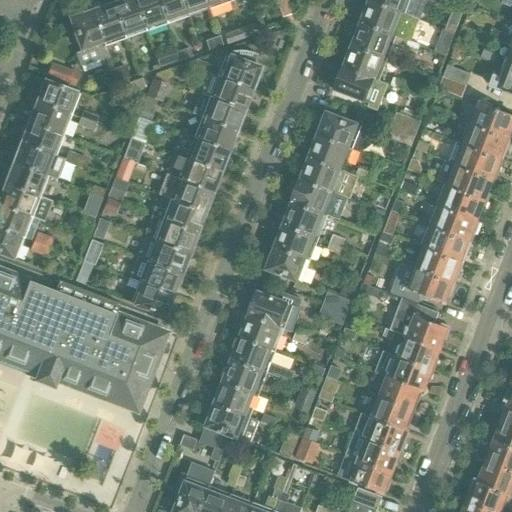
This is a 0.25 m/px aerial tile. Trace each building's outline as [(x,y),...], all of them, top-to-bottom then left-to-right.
[(116,0),(111,2),(123,39),(145,31),(133,0),(116,0)] [(133,0),(145,31),(166,24),(157,0),(133,0)] [(157,0),(166,24),(186,17),(180,0),(157,0)] [(180,0),(186,17),(208,9),(205,0),(180,0)] [(205,0),(208,9),(229,2),(228,0),(205,0)] [(273,0),(280,18),(290,15),(284,0),(273,0)] [(367,0),(367,1),(404,15),(409,0),(367,0)] [(365,14),(361,23),(396,36),(404,15),(367,1),(362,13),(365,14)] [(99,9),(91,12),(103,46),(123,39),(111,2),(98,6),(99,9)] [(463,11),(454,7),(445,31),(454,34),(463,11)] [(103,46),(91,12),(83,15),(82,12),(71,16),(72,18),(70,19),(70,20),(68,20),(70,27),(72,26),(80,49),(74,51),(80,67),(107,58),(103,46)] [(355,32),(350,44),(387,59),(396,36),(361,23),(357,33),(355,32)] [(254,24),(238,29),(242,39),(257,34),(254,24)] [(242,39),(238,29),(223,34),(226,44),(242,39)] [(489,38),(501,42),(504,35),(492,30),(489,38)] [(411,34),(408,42),(420,46),(423,39),(411,34)] [(205,42),(208,51),(222,46),(219,37),(205,42)] [(420,46),(408,42),(405,49),(417,54),(420,46)] [(348,58),(344,67),(344,68),(379,81),(387,59),(350,44),(345,58),(348,58)] [(153,54),(158,69),(179,62),(173,46),(153,54)] [(217,77),(251,90),(254,82),(256,82),(260,71),(258,71),(259,68),(251,65),(255,54),(251,53),(247,52),(243,51),(238,51),(234,50),(229,51),(227,56),(225,56),(217,77)] [(481,58),(493,63),(496,55),(484,51),(481,58)] [(197,60),(185,65),(191,67),(188,74),(204,80),(210,65),(197,60)] [(145,64),(134,68),(137,76),(148,73),(145,64)] [(51,65),(46,77),(73,87),(77,75),(51,65)] [(129,77),(125,65),(112,70),(115,81),(129,77)] [(344,68),(344,67),(342,66),(333,90),(370,104),(379,81),(344,68)] [(448,66),(443,78),(466,86),(471,75),(448,66)] [(511,69),(507,68),(503,78),(495,76),(491,86),(511,93),(511,69)] [(217,77),(209,97),(243,110),(243,109),(245,110),(250,99),(247,98),(251,90),(217,77)] [(394,78),(391,86),(403,90),(406,83),(394,78)] [(466,86),(443,78),(439,90),(462,98),(466,86)] [(153,79),(147,95),(162,101),(168,84),(153,79)] [(39,94),(36,103),(70,115),(78,94),(44,81),(43,83),(41,82),(37,93),(39,94)] [(403,90),(391,86),(388,93),(400,98),(403,90)] [(243,110),(209,97),(199,93),(191,114),(201,117),(235,130),(238,131),(242,120),(239,119),(243,110)] [(145,100),(139,117),(151,122),(153,116),(149,115),(153,105),(155,106),(156,101),(146,97),(145,100)] [(476,102),(468,124),(484,130),(484,131),(485,133),(486,134),(490,136),(493,135),(494,135),(495,134),(508,139),(511,132),(511,115),(490,107),(491,105),(480,100),(479,103),(476,102)] [(31,109),(26,122),(62,136),(70,115),(36,103),(33,110),(31,109)] [(83,111),(80,119),(95,125),(98,117),(83,111)] [(353,148),(352,150),(360,153),(369,129),(327,113),(326,115),(324,115),(319,126),(321,127),(318,135),(353,148)] [(397,114),(392,126),(416,135),(420,123),(397,114)] [(139,117),(130,138),(145,144),(153,123),(151,122),(139,117)] [(201,117),(193,138),(227,150),(230,151),(234,140),(232,139),(235,130),(201,117)] [(95,125),(80,119),(77,126),(92,132),(95,125)] [(23,135),(20,144),(54,156),(62,136),(26,122),(21,135),(23,135)] [(428,123),(424,132),(434,135),(440,137),(444,129),(428,123)] [(468,124),(460,145),(476,150),(476,152),(476,153),(477,154),(481,156),(482,156),(483,156),(484,155),(485,155),(486,155),(500,160),(503,152),(505,153),(510,141),(508,140),(508,139),(495,134),(494,135),(493,135),(490,136),(486,134),(485,133),(484,131),(484,130),(468,124)] [(416,135),(392,126),(388,137),(412,146),(416,135)] [(313,149),(309,158),(344,172),(352,150),(353,148),(318,135),(317,138),(315,137),(311,148),(313,149)] [(130,138),(123,158),(127,160),(137,164),(144,144),(145,145),(145,144),(130,138)] [(193,138),(185,159),(222,172),(226,160),(224,159),(227,150),(193,138)] [(430,145),(420,142),(417,150),(427,154),(430,145)] [(16,155),(13,164),(46,176),(54,156),(20,144),(18,144),(14,154),(16,155)] [(460,145),(453,164),(468,170),(468,171),(469,173),(469,174),(474,176),(477,175),(478,174),(492,179),(495,173),(497,174),(502,161),(500,160),(486,155),(485,155),(484,155),(483,156),(482,156),(481,156),(477,154),(476,153),(476,152),(476,150),(460,145)] [(64,160),(74,164),(77,157),(67,153),(64,160)] [(123,158),(114,179),(126,184),(129,185),(126,167),(127,160),(123,158)] [(304,167),(299,179),(335,194),(344,172),(309,158),(306,167),(304,167)] [(185,159),(178,179),(211,191),(214,185),(216,186),(222,172),(185,159)] [(412,162),(411,164),(408,171),(419,175),(426,178),(429,169),(412,162)] [(5,183),(5,184),(38,197),(46,176),(13,164),(9,172),(7,171),(3,182),(5,183)] [(453,164),(445,185),(459,191),(459,192),(460,194),(461,195),(465,197),(467,196),(468,196),(469,195),(470,195),(484,201),(487,194),(489,195),(494,182),(492,181),(492,179),(478,174),(477,175),(474,176),(469,174),(469,173),(468,171),(468,170),(453,164)] [(359,169),(356,176),(368,181),(371,174),(359,169)] [(98,184),(106,188),(110,177),(102,174),(98,184)] [(158,196),(170,200),(206,214),(211,201),(208,200),(211,191),(178,179),(166,175),(158,196)] [(368,181),(356,176),(353,184),(365,189),(368,181)] [(126,184),(114,179),(106,198),(118,203),(126,184)] [(299,179),(290,201),(327,216),(338,220),(347,198),(335,194),(299,179)] [(67,185),(56,181),(53,188),(64,192),(67,185)] [(421,188),(404,182),(401,190),(417,196),(421,188)] [(0,191),(0,205),(31,217),(42,222),(50,201),(38,197),(5,184),(2,192),(0,191)] [(445,185),(436,206),(452,212),(452,213),(453,215),(454,216),(458,218),(459,217),(461,217),(462,216),(476,221),(479,214),(481,215),(486,203),(484,202),(484,201),(470,195),(469,195),(468,196),(467,196),(465,197),(461,195),(460,194),(459,192),(459,191),(445,185)] [(106,200),(102,210),(113,214),(117,205),(106,200)] [(154,207),(150,216),(195,233),(198,226),(201,227),(206,214),(170,200),(165,211),(154,207)] [(399,215),(400,216),(405,203),(396,200),(392,212),(399,215)] [(287,216),(284,225),(318,238),(327,216),(290,201),(285,215),(287,216)] [(0,228),(23,238),(31,217),(0,205),(0,228)] [(436,206),(429,226),(445,232),(445,233),(445,235),(446,236),(450,238),(453,237),(454,236),(455,236),(469,241),(471,235),(474,236),(478,223),(476,222),(476,221),(462,216),(461,217),(459,217),(458,218),(454,216),(453,215),(452,213),(452,212),(436,206)] [(375,220),(382,222),(385,212),(375,209),(373,215),(375,220)] [(399,215),(392,212),(384,233),(393,236),(394,233),(392,233),(399,215)] [(78,232),(86,235),(88,236),(94,217),(84,214),(78,232)] [(145,229),(144,238),(187,254),(190,246),(193,247),(197,236),(195,235),(195,233),(150,216),(149,230),(145,229)] [(98,220),(92,235),(102,239),(108,224),(98,220)] [(276,245),(275,247),(310,260),(318,238),(284,225),(280,234),(278,233),(274,245),(276,245)] [(429,226),(421,247),(437,253),(437,254),(437,256),(438,257),(442,259),(443,259),(444,259),(445,258),(446,258),(447,257),(460,262),(463,255),(466,256),(470,244),(468,243),(469,241),(455,236),(454,236),(453,237),(450,238),(446,236),(445,235),(445,233),(445,232),(429,226)] [(23,238),(0,228),(0,253),(14,259),(23,238)] [(36,233),(33,242),(49,248),(52,239),(36,233)] [(333,236),(330,244),(342,248),(345,241),(333,236)] [(144,238),(136,258),(182,275),(183,273),(180,272),(183,266),(185,267),(189,256),(187,255),(187,254),(144,238)] [(49,248),(33,242),(29,251),(45,257),(49,248)] [(342,248),(330,244),(327,251),(339,256),(342,248)] [(379,244),(375,254),(386,258),(389,248),(379,244)] [(310,260),(275,247),(272,256),(269,256),(265,267),(267,268),(266,270),(301,283),(310,260)] [(421,247),(413,267),(429,273),(429,274),(430,276),(431,277),(435,278),(436,278),(438,278),(438,277),(439,277),(453,282),(455,276),(458,277),(463,264),(460,263),(460,262),(447,257),(446,258),(445,258),(444,259),(443,259),(442,259),(438,257),(437,256),(437,254),(437,253),(421,247)] [(128,279),(138,282),(138,281),(172,294),(175,287),(177,288),(182,275),(136,258),(128,279)] [(429,273),(413,267),(405,288),(421,294),(423,299),(428,301),(432,298),(445,303),(447,297),(450,298),(455,285),(452,284),(453,282),(439,277),(438,277),(438,278),(436,278),(435,278),(431,277),(430,276),(429,274),(429,273)] [(0,358),(28,369),(30,366),(40,370),(39,374),(37,380),(51,386),(54,379),(138,412),(139,410),(136,409),(165,332),(163,331),(162,333),(115,315),(119,304),(58,281),(54,292),(0,271),(0,358)] [(368,272),(363,284),(382,291),(387,279),(368,272)] [(138,281),(138,282),(130,303),(164,316),(164,315),(166,316),(171,305),(168,304),(172,294),(138,281)] [(369,297),(372,288),(363,285),(360,294),(369,297)] [(247,315),(249,316),(283,329),(292,306),(256,292),(247,315)] [(328,294),(324,305),(346,314),(350,303),(328,294)] [(346,314),(324,305),(319,316),(342,325),(346,314)] [(413,315),(404,337),(438,350),(442,341),(445,340),(448,332),(446,330),(446,328),(413,315)] [(243,324),(238,338),(275,352),(283,329),(249,316),(245,325),(243,324)] [(358,334),(345,329),(342,337),(355,342),(358,334)] [(395,333),(386,329),(383,337),(392,340),(395,333)] [(307,338),(295,333),(292,341),(305,346),(307,338)] [(404,337),(396,358),(430,371),(431,370),(431,369),(434,368),(437,361),(435,358),(438,350),(404,337)] [(235,351),(232,361),(266,374),(275,352),(238,338),(233,350),(235,351)] [(335,357),(342,360),(345,352),(338,349),(335,357)] [(385,376),(422,391),(426,382),(429,381),(432,374),(430,371),(396,358),(389,377),(385,376)] [(226,368),(221,382),(258,396),(266,374),(232,361),(228,369),(226,368)] [(323,379),(326,370),(316,366),(313,376),(323,379)] [(329,377),(338,381),(343,370),(333,366),(329,377)] [(278,378),(291,383),(293,375),(281,370),(278,378)] [(385,376),(377,396),(415,411),(422,391),(385,376)] [(218,395),(214,406),(249,419),(258,396),(221,382),(216,394),(218,395)] [(294,409),(307,413),(316,391),(303,387),(294,409)] [(326,393),(324,399),(332,402),(334,396),(326,393)] [(377,396),(369,418),(406,432),(415,411),(377,396)] [(505,414),(502,423),(511,426),(511,402),(507,400),(503,411),(505,414)] [(249,419),(214,406),(211,414),(209,413),(205,424),(207,425),(206,427),(250,444),(258,423),(249,419)] [(311,418),(311,419),(324,424),(328,413),(315,408),(311,418)] [(264,415),(261,423),(274,427),(276,420),(264,415)] [(406,432),(369,418),(362,415),(353,436),(398,453),(399,453),(399,451),(403,450),(405,443),(403,440),(406,432)] [(494,442),(494,443),(511,450),(511,426),(502,423),(499,431),(495,431),(492,438),(495,441),(494,442)] [(304,439),(317,444),(321,434),(308,428),(304,439)] [(205,431),(200,443),(215,448),(223,451),(227,439),(205,431)] [(288,432),(279,455),(290,459),(299,437),(288,432)] [(346,456),(357,460),(391,473),(394,464),(398,463),(400,456),(398,454),(398,453),(353,436),(346,456)] [(295,461),(312,467),(321,445),(317,444),(304,439),(295,461)] [(490,455),(486,464),(511,473),(511,450),(494,443),(494,444),(490,444),(487,452),(490,455)] [(223,451),(215,448),(211,459),(219,462),(223,451)] [(239,476),(245,463),(237,459),(230,476),(231,477),(231,478),(237,481),(239,476)] [(391,473),(357,460),(349,481),(383,494),(383,492),(387,491),(390,484),(387,481),(391,473)] [(473,481),(511,496),(511,473),(486,464),(484,471),(479,471),(475,482),(473,481)] [(237,481),(236,485),(243,488),(247,479),(239,476),(237,481)] [(275,511),(284,489),(288,480),(279,476),(274,490),(275,490),(268,509),(254,504),(250,511),(275,511)] [(174,511),(199,511),(210,487),(187,478),(174,511)] [(468,502),(467,503),(491,511),(502,511),(509,496),(511,496),(473,481),(472,483),(475,484),(472,490),(469,491),(466,500),(468,502)] [(225,511),(232,495),(210,487),(199,511),(225,511)] [(283,511),(290,496),(288,495),(289,491),(284,489),(275,511),(283,511)] [(354,501),(377,509),(381,498),(359,490),(354,501)] [(250,511),(254,504),(232,495),(225,511),(250,511)] [(491,511),(467,503),(467,504),(464,504),(461,511),(491,511)]
